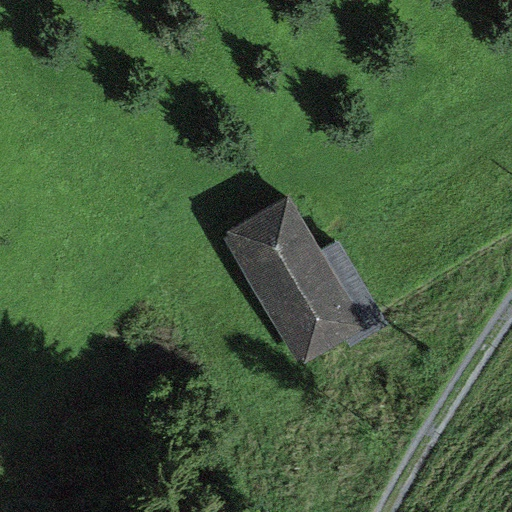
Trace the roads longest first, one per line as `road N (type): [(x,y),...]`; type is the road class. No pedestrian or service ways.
road 1 (track): [(511,311),(453,392),(392,511)]
road 2 (track): [(511,241),(400,305)]
